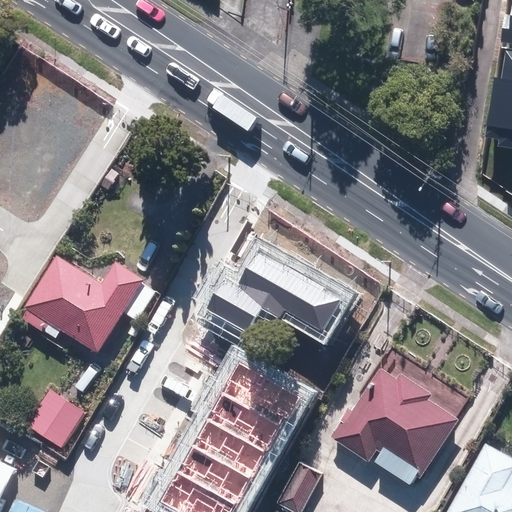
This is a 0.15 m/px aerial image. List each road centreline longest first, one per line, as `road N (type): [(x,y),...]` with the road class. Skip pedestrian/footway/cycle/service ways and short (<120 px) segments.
road 1 (residential): [(81,511),(270,122)]
road 2 (secondary): [(270,122),(511,280)]
road 3 (secondary): [(83,0),(270,122)]
